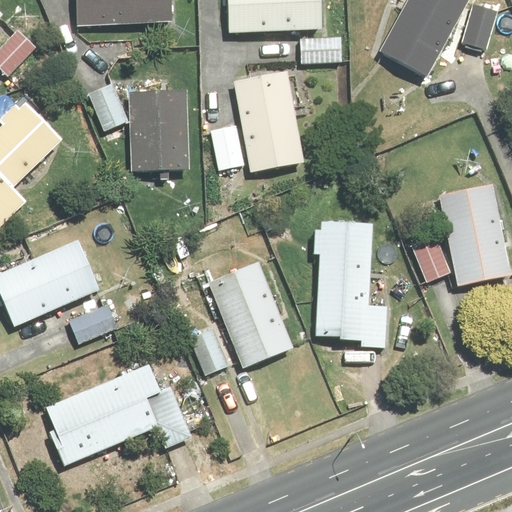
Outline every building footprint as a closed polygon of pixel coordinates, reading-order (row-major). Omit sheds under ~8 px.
[(74,0),(76,29),(171,26),(169,0),(74,0)] [(225,0),(227,36),(319,34),(318,0),(225,0)] [(470,3),(465,0),(407,0),(375,56),(423,84),(470,3)] [(498,13),(473,6),(462,46),(487,53),(498,13)] [(36,49),(18,31),(0,49),(0,72),(6,79),(36,49)] [(301,39),(300,66),(341,67),(342,40),(301,39)] [(302,166),(285,75),(232,85),(249,176),(302,166)] [(112,87),(88,96),(103,135),(127,125),(112,87)] [(184,94),(127,95),(129,174),(186,172),(184,94)] [(59,145),(21,107),(0,128),(0,231),(25,206),(11,192),(59,145)] [(237,129),(212,134),(218,172),(244,168),(237,129)] [(490,190),(437,201),(455,289),(509,278),(490,190)] [(370,228),(319,226),(319,235),(311,234),(310,259),(318,260),(314,340),(338,341),(338,346),(359,347),(358,354),(384,355),(386,311),(366,310),(370,228)] [(0,277),(0,298),(13,330),(99,294),(78,245),(0,277)] [(437,247),(415,256),(427,285),(449,276),(437,247)] [(255,266),(206,286),(241,370),(290,351),(255,266)] [(68,322),(77,344),(116,328),(107,306),(68,322)] [(214,329),(189,339),(205,377),(229,367),(214,329)] [(39,413),(63,469),(156,431),(145,403),(159,398),(147,369),(39,413)]
